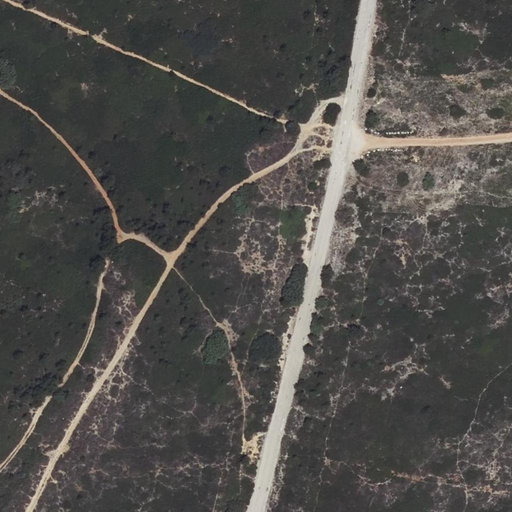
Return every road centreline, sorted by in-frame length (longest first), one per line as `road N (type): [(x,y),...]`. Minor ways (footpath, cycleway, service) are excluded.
road 1 (track): [(27,511),(181,243),(224,196),(294,151),(311,124)]
road 2 (track): [(350,102),(331,102),(311,124),(296,125),(7,0)]
road 3 (track): [(171,260),(151,242),(122,239),(114,247),(87,340),(0,469)]
road 4 (track): [(0,90),(61,137),(96,178),(122,239)]
road 5 (track): [(511,128),(345,135)]
